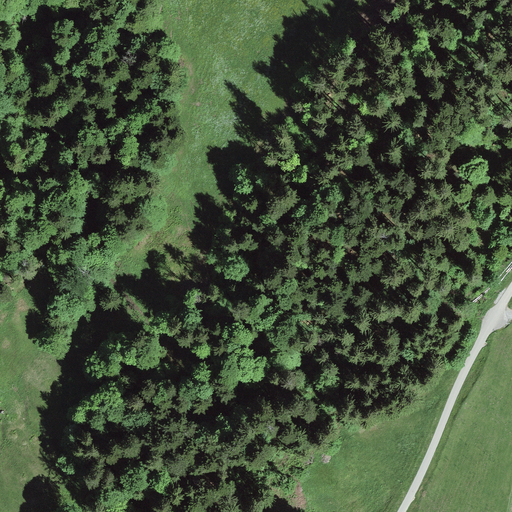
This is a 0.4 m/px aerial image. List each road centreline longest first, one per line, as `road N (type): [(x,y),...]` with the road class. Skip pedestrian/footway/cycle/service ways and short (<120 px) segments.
road 1 (track): [(0,305),(95,203),(159,0)]
road 2 (unclassified): [(401,511),(486,318),(511,283)]
